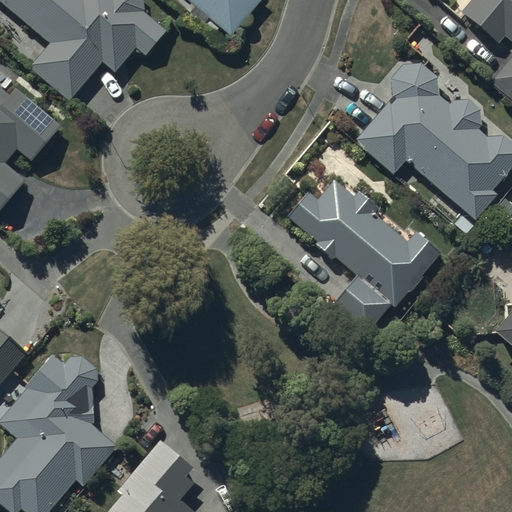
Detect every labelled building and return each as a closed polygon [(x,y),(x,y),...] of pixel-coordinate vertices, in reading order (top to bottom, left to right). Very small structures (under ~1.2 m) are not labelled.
[(0,0),(0,1),(47,41),(27,65),(70,100),(103,61),(116,72),(137,47),(146,55),(168,29),(143,9),(143,0),(0,0)] [(190,0),(230,33),(257,0),(190,0)] [(511,0),(473,0),(455,23),(495,56),(505,44),(511,50),(511,63),(489,91),(511,109),(511,0)] [(391,107),(355,147),(366,156),(364,157),(392,182),(405,167),(474,227),(496,203),(491,199),(511,175),(511,153),(502,145),(488,145),(478,138),(481,134),(480,118),(469,108),(453,109),(449,113),(439,103),(438,88),(423,71),(404,72),(391,86),(391,107)] [(0,214),(27,185),(7,168),(19,154),(31,164),(61,130),(20,93),(13,101),(0,89),(0,214)] [(308,200),(287,226),(317,251),(314,254),(333,270),(336,267),(356,283),(330,314),(366,342),(391,312),(395,315),(439,261),(413,240),(405,250),(372,223),(377,217),(358,202),(354,207),(333,190),(318,209),(308,200)] [(511,321),(490,347),(511,365),(511,321)] [(0,389),(26,359),(0,336),(0,389)] [(94,390),(99,384),(96,371),(85,360),(71,360),(66,367),(54,357),(24,391),(26,392),(0,422),(0,426),(16,441),(0,459),(0,507),(5,511),(20,511),(21,511),(22,511),(50,511),(77,481),(85,488),(118,450),(93,428),(94,390)] [(196,511),(177,496),(192,479),(184,472),(191,464),(160,439),(119,488),(123,491),(105,511),(196,511)]
